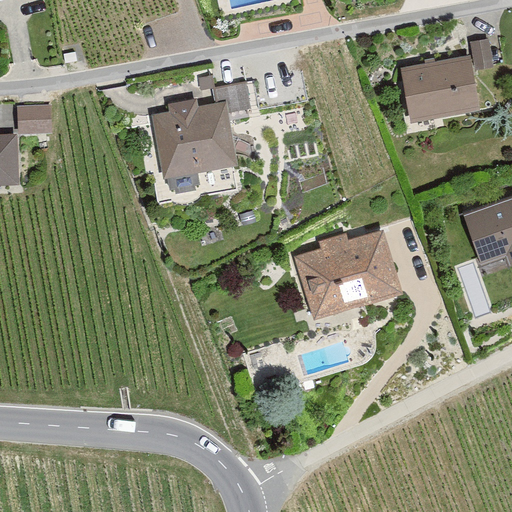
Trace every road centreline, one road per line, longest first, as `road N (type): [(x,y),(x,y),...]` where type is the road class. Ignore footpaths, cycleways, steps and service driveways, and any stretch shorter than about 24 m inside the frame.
road 1 (residential): [(480,6),(0,90)]
road 2 (residential): [(511,356),(247,498)]
road 3 (tertiary): [(0,421),(161,434),(200,445),(224,463),(247,498)]
